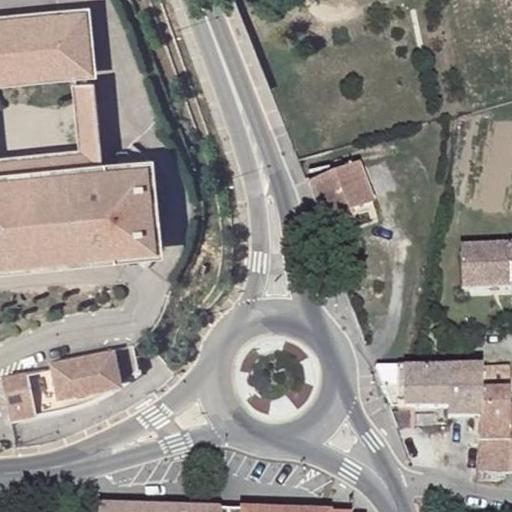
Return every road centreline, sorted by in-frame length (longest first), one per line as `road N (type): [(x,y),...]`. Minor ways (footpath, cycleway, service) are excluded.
road 1 (primary): [(199,0),(259,190),(262,264),(243,333)]
road 2 (primary): [(311,323),(289,214),(201,0)]
road 3 (residential): [(0,285),(112,273),(140,276),(152,292),(147,311),(130,324),(66,335),(0,363)]
road 4 (secondary): [(223,364),(156,419),(70,469)]
road 5 (secondary): [(70,469),(247,433)]
road 6 (residential): [(511,505),(417,488),(388,492)]
